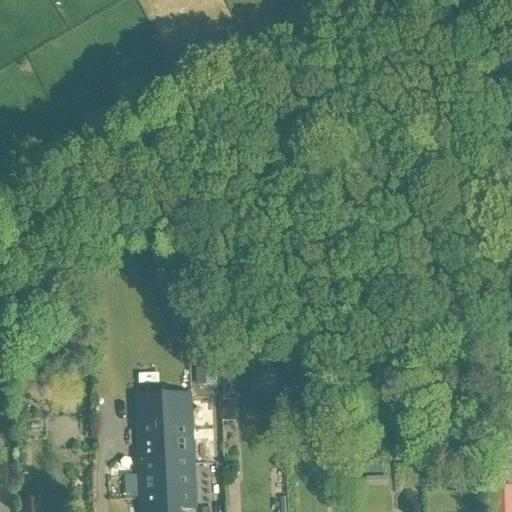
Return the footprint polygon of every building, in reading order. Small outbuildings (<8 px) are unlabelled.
[(203,271),(187,271),(187,274),(174,275),(175,292),(204,291),(203,271)] [(238,314),(219,316),(222,341),(241,338),(238,314)] [(217,370),(197,370),(198,386),(218,385),(217,370)] [(138,449),(140,449),(140,465),(141,511),(196,511),(194,446),(195,446),(193,396),(135,399),(138,449)] [(223,424),(238,424),(238,402),(223,402),(223,424)] [(298,453),(319,452),(318,433),(298,434),(298,453)] [(339,467),(356,466),(355,444),(337,446),(339,467)] [(367,456),(367,474),(384,474),(384,456),(367,456)] [(438,465),(426,465),(426,483),(438,483),(438,465)] [(511,511),(511,490),(497,491),(498,511),(511,511)] [(39,511),(39,503),(21,504),(21,511),(39,511)]
